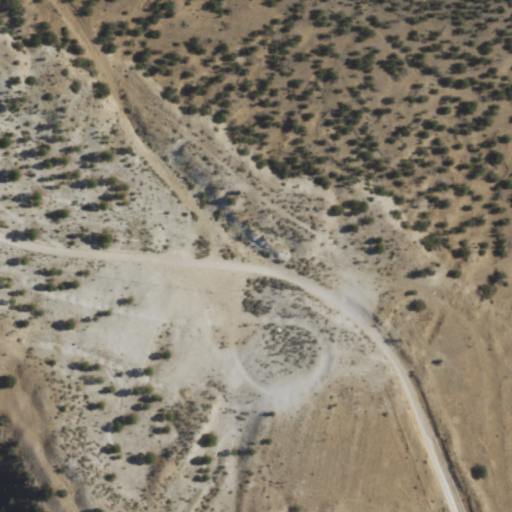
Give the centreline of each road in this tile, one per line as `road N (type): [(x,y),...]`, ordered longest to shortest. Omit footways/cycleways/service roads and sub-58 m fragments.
road 1 (track): [(457,511),(404,378),(352,310),(289,276),(0,236)]
road 2 (track): [(289,276),(196,214),(134,134),(101,56),(59,0)]
